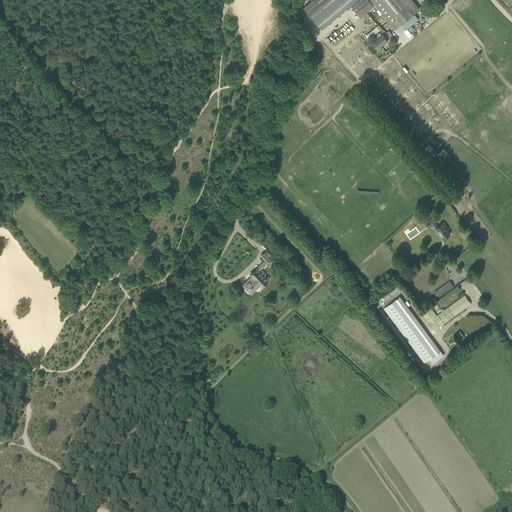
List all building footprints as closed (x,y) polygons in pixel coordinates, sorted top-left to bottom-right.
[(313,0),(304,8),(321,29),(350,5),(356,0),(313,0)] [(361,18),(374,6),(368,0),(358,0),(351,6),(361,18)] [(371,0),(375,5),(383,14),(380,16),(382,18),(385,16),(395,28),(401,23),(404,27),(416,17),(413,14),(419,9),(412,0),(371,0)] [(378,24),(365,35),(369,39),(382,28),(378,24)] [(388,41),(382,34),(371,44),(379,53),(383,49),(381,47),(388,41)] [(443,239),(450,234),(445,226),(446,225),(444,222),(438,226),(434,221),(435,220),(432,217),(425,223),(428,226),(432,223),(443,239)] [(261,255),(265,260),(258,267),(250,274),(252,276),(243,285),(250,293),(260,284),(261,285),(263,284),(265,282),(268,278),(259,269),(273,257),(266,250),(261,255)] [(450,280),(434,292),(438,298),(454,286),(450,280)] [(434,330),(471,304),(464,295),(437,316),(430,306),(422,312),(434,330)] [(425,363),(429,359),(433,364),(444,355),(441,351),(400,296),(384,308),(425,363)] [(376,308),(384,302),(381,298),(373,303),(376,308)]
